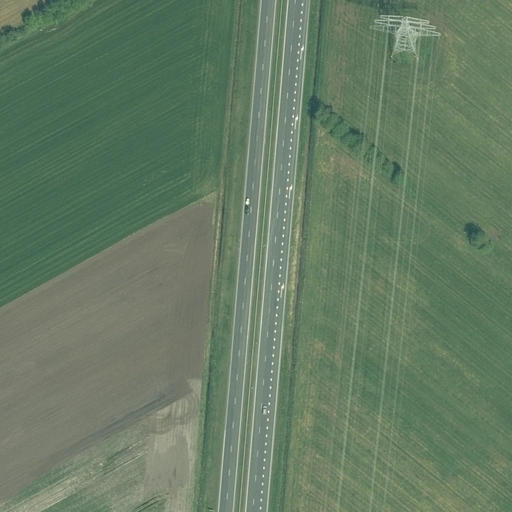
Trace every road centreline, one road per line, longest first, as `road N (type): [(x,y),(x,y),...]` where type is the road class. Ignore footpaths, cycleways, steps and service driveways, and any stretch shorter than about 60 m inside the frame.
road 1 (trunk): [(268,0),(225,511)]
road 2 (trunk): [(252,511),(295,0)]
